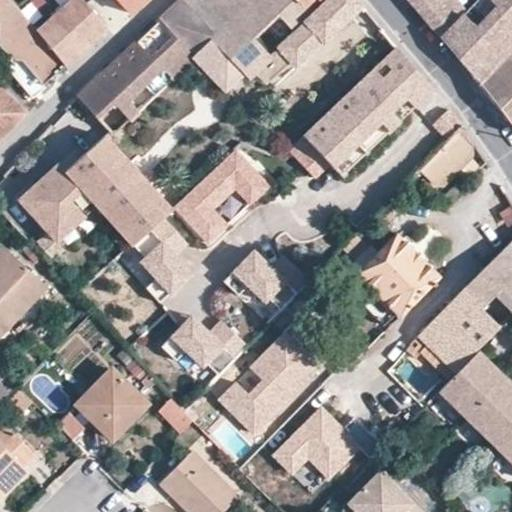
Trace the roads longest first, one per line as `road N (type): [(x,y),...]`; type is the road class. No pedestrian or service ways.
road 1 (residential): [(165,0),(0,163)]
road 2 (residential): [(511,161),(380,0)]
